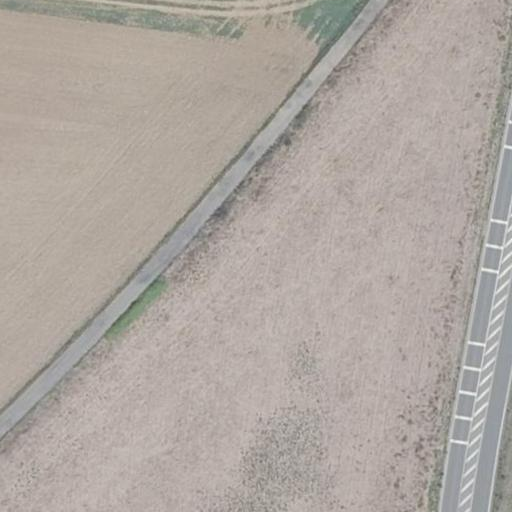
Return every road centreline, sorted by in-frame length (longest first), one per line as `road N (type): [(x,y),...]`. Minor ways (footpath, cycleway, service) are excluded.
road 1 (track): [(378,0),(166,256),(0,427)]
road 2 (primary): [(511,153),(449,511)]
road 3 (primary): [(479,511),(511,322)]
